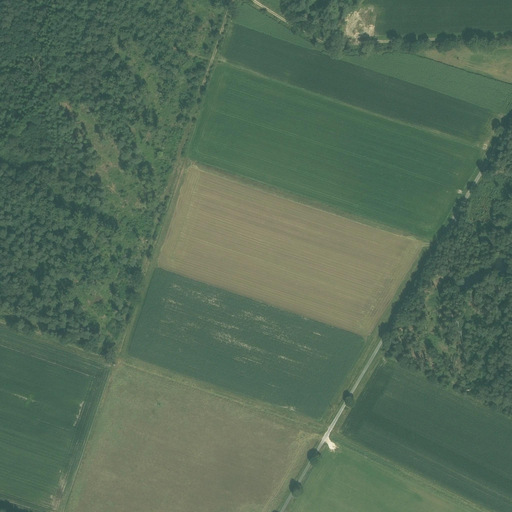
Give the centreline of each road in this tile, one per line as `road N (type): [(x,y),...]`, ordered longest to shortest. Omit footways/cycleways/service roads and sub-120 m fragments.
road 1 (unclassified): [(511,118),(282,511)]
road 2 (track): [(511,34),(379,37)]
road 3 (track): [(0,303),(116,342)]
